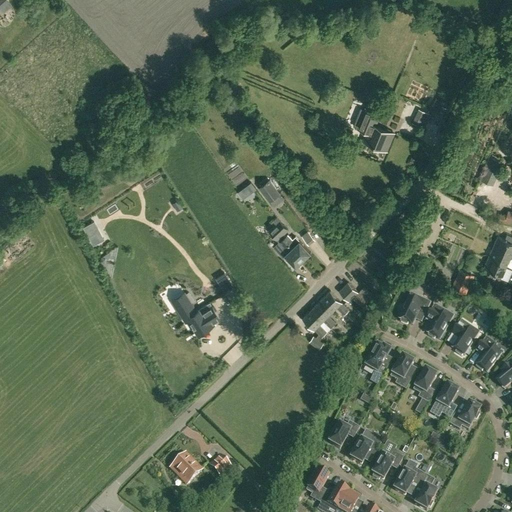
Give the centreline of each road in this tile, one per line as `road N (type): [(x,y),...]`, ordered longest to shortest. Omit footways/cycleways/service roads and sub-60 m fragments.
road 1 (unclassified): [(99,494),(420,183),(507,0)]
road 2 (residential): [(477,511),(496,477),(498,416),(480,391),(378,331)]
road 3 (track): [(283,511),(370,327)]
